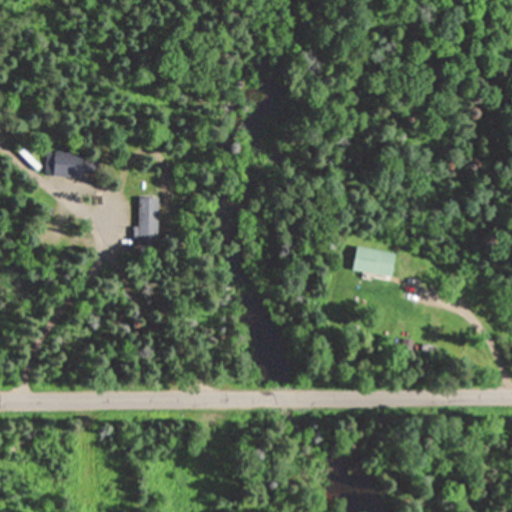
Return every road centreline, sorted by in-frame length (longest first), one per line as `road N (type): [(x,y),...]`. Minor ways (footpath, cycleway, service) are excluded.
road 1 (tertiary): [(260,398),(0,401)]
road 2 (tertiary): [(511,395),(325,398)]
